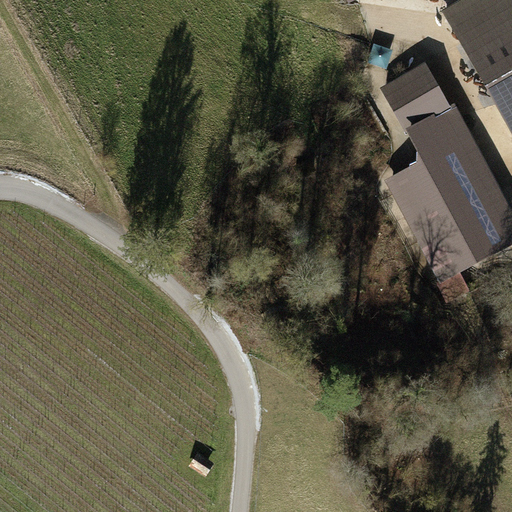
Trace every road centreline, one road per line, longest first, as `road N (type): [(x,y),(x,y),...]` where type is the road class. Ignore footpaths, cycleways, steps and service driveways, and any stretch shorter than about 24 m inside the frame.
road 1 (track): [(0,186),(51,200),(123,245),(215,333),(247,412),(240,511)]
road 2 (track): [(0,3),(103,189),(123,245)]
